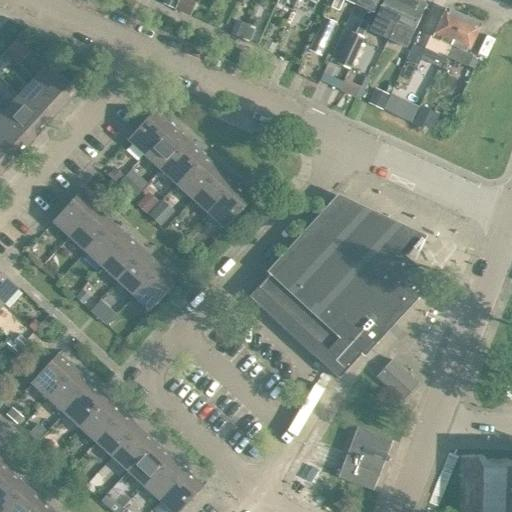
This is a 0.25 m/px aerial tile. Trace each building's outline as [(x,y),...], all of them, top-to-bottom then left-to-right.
[(190,0),(189,0),(184,13),(190,16),(190,15),(196,2),(190,0)] [(334,0),(331,6),(338,9),(342,0),(345,0),(354,4),(356,0),(334,0)] [(356,0),(354,4),(366,9),(361,20),(368,23),(378,0),(356,0)] [(382,0),(371,26),(389,35),(405,0),(382,0)] [(415,0),(405,0),(389,35),(407,43),(425,6),(417,2),(415,0)] [(463,16),(446,8),(433,36),(431,35),(425,46),(437,51),(438,49),(446,53),(463,16)] [(308,50),(321,55),(336,22),(323,16),(308,50)] [(463,16),(446,53),(453,57),(453,58),(466,65),(471,53),(468,51),(481,24),(463,16)] [(231,32),(240,36),(246,24),(236,20),(231,32)] [(246,25),(241,36),(249,40),(254,29),(246,25)] [(337,62),(349,68),(363,37),(351,31),(337,62)] [(8,48),(5,51),(7,53),(16,62),(27,50),(16,39),(8,48)] [(266,40),(263,47),(273,52),(277,45),(266,40)] [(412,45),(406,59),(416,63),(418,64),(424,51),(412,45)] [(48,63),(33,80),(62,106),(78,90),(48,63)] [(33,80),(18,96),(48,122),(62,106),(33,80)] [(344,80),(340,89),(351,94),(355,86),(344,80)] [(388,95),(375,89),(369,102),(382,108),(388,95)] [(418,107),(391,94),(384,109),(411,122),(418,107)] [(18,96),(4,112),(33,138),(48,122),(18,96)] [(437,115),(422,107),(413,123),(428,131),(437,115)] [(171,125),(154,110),(127,139),(144,154),(171,125)] [(4,112),(0,115),(0,137),(19,154),(33,138),(4,112)] [(187,140),(171,125),(144,154),(160,169),(187,140)] [(0,137),(0,166),(4,170),(19,154),(0,137)] [(203,154),(187,140),(160,169),(176,183),(203,154)] [(219,169),(203,154),(176,183),(192,198),(219,169)] [(112,168),(105,175),(114,183),(121,176),(112,168)] [(235,184),(219,169),(192,198),(208,213),(235,184)] [(124,176),(115,184),(123,191),(131,183),(124,176)] [(252,199),(235,184),(208,213),(225,228),(252,199)] [(52,221),(69,236),(96,207),(79,192),(52,221)] [(145,195),(137,204),(145,211),(153,202),(145,195)] [(376,234),(338,199),(248,296),(338,378),(427,281),(396,253),(400,248),(380,230),(376,234)] [(156,205),(148,214),(159,224),(167,215),(156,205)] [(69,236),(85,251),(112,222),(96,207),(69,236)] [(85,251),(101,265),(128,236),(112,222),(85,251)] [(101,265),(117,280),(144,251),(128,236),(101,265)] [(117,280),(133,295),(160,265),(144,251),(117,280)] [(160,265),(133,295),(150,310),(177,281),(160,265)] [(0,269),(0,300),(3,303),(19,286),(0,269)] [(90,310),(96,316),(106,324),(114,316),(98,301),(96,303),(90,310)] [(19,332),(12,340),(19,346),(22,349),(29,341),(26,339),(19,332)] [(9,338),(3,345),(13,353),(13,354),(19,347),(9,338)] [(31,382),(48,397),(74,368),(58,353),(31,382)] [(412,382),(385,357),(370,374),(397,398),(412,382)] [(48,397),(64,412),(90,383),(74,368),(48,397)] [(64,412),(80,427),(106,397),(90,383),(64,412)] [(80,427),(96,441),(122,412),(106,397),(80,427)] [(5,413),(16,423),(22,417),(11,407),(5,413)] [(96,441),(112,456),(138,427),(122,412),(96,441)] [(37,424),(29,432),(37,439),(45,431),(37,424)] [(392,440),(357,426),(337,477),(373,490),(384,460),(388,461),(389,457),(386,455),(392,440)] [(112,456),(128,470),(154,441),(138,427),(112,456)] [(128,470),(144,485),(170,456),(154,441),(128,470)] [(144,485),(160,500),(186,470),(170,456),(144,485)] [(0,481),(10,471),(0,461),(0,481)] [(186,470),(160,500),(173,511),(179,511),(203,486),(186,470)] [(0,481),(0,511),(26,485),(10,471),(0,481)] [(0,511),(30,511),(42,500),(26,485),(0,511)] [(30,511),(55,511),(42,500),(30,511)]
